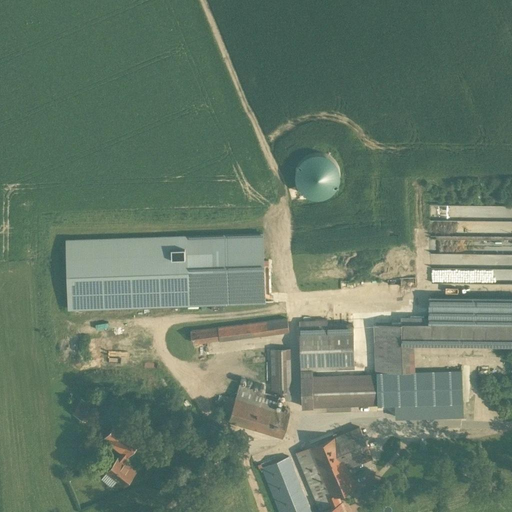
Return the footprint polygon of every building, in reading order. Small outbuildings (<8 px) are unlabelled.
[(301,190),(306,193),(311,196),(316,197),(322,196),(327,195),(332,192),(336,188),(339,183),(340,177),(340,172),(339,166),(336,161),(332,157),(327,154),(322,153),(316,152),(311,153),(306,156),(302,159),(298,164),(296,169),(295,174),(296,180),(298,185),(301,190)] [(486,195),(479,191),(475,198),(482,202),(486,195)] [(511,203),(431,203),(431,218),(511,217),(511,203)] [(263,233),(67,240),(69,307),(265,300),(263,233)] [(511,235),(462,236),(462,252),(511,251),(511,235)] [(511,296),(430,295),(429,323),(511,323),(511,296)] [(288,318),(191,330),(193,342),(220,338),(220,339),(289,330),(288,318)] [(401,322),(327,324),(327,319),(315,319),(315,325),(300,325),(302,405),(396,402),(396,416),(463,414),(461,368),(393,369),(392,341),(402,341),(401,322)] [(511,323),(429,323),(401,322),(402,341),(504,342),(511,341),(511,323)] [(180,332),(171,333),(174,353),(183,351),(180,332)] [(290,348),(274,348),(275,391),(291,390),(290,348)] [(267,361),(247,361),(247,379),(267,379),(267,361)] [(221,367),(203,369),(205,381),(222,379),(221,367)] [(278,396),(239,384),(235,396),(275,408),(278,396)] [(93,405),(76,395),(68,410),(85,420),(93,405)] [(226,395),(221,415),(229,417),(235,398),(226,395)] [(275,408),(235,396),(235,398),(229,417),(229,419),(283,436),(289,412),(275,408)] [(142,437),(118,419),(103,437),(119,449),(122,452),(122,451),(126,455),(127,456),(142,437)] [(360,426),(297,451),(317,501),(338,492),(355,485),(347,466),(372,456),(360,426)] [(126,455),(122,451),(122,452),(118,457),(117,456),(106,470),(124,484),(135,471),(122,460),(126,455)] [(311,511),(288,455),(262,465),(280,511),(311,511)] [(255,468),(235,476),(240,487),(260,479),(255,468)] [(338,492),(317,501),(321,510),(322,510),(322,511),(346,511),(342,501),(341,501),(338,492)]
